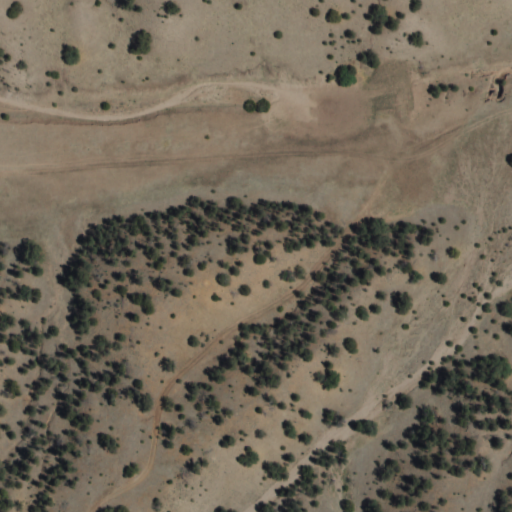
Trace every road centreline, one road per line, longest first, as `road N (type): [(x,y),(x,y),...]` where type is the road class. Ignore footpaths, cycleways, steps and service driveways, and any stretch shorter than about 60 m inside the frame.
road 1 (track): [(0,172),(398,155),(511,112)]
road 2 (track): [(89,511),(149,469),(161,394),(244,317),(337,252),(398,155)]
